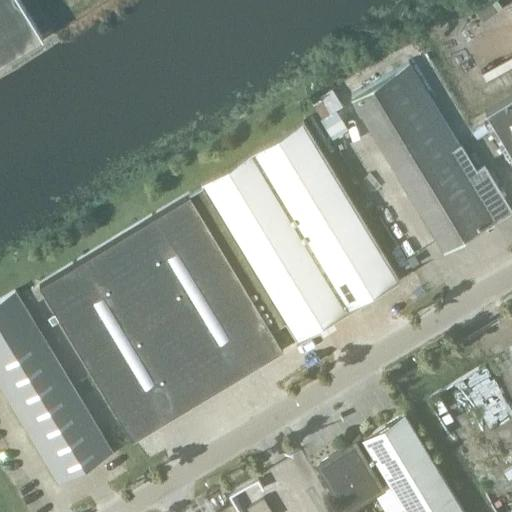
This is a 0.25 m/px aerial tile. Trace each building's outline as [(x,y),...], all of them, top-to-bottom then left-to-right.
[(0,0),(0,60),(41,34),(19,0),(0,0)] [(61,0),(51,0),(49,2),(63,25),(73,19),(61,0)] [(75,0),(61,0),(73,19),(83,13),(75,0)] [(89,0),(75,0),(83,13),(93,6),(89,0)] [(408,60),(350,95),(442,248),(508,209),(483,166),(475,171),(408,60)] [(317,100),(329,116),(342,106),(329,90),(317,100)] [(511,93),(484,110),(511,155),(511,93)] [(202,183),(38,281),(132,435),(281,345),(270,326),(284,318),(295,337),(397,275),(302,118),(200,180),(202,183)] [(14,289),(0,297),(0,384),(4,392),(56,479),(57,480),(110,448),(110,447),(109,447),(14,289)] [(463,511),(406,417),(403,412),(403,411),(353,441),(353,440),(319,461),(345,504),(388,479),(407,511),(463,511)] [(271,511),(266,500),(255,505),(250,494),(240,499),(246,511),(271,511)]
